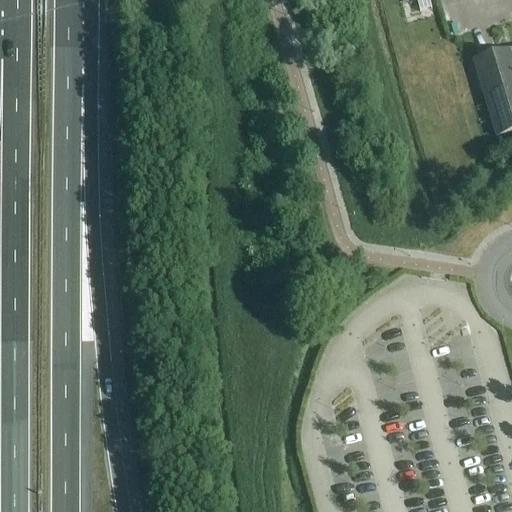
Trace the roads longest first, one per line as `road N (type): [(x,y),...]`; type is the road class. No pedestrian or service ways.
road 1 (motorway): [(14,72),(15,511)]
road 2 (motorway): [(124,511),(69,84)]
road 3 (motorway): [(66,511),(69,84)]
